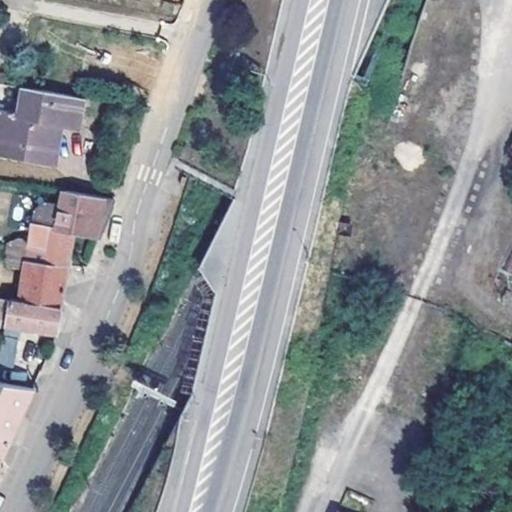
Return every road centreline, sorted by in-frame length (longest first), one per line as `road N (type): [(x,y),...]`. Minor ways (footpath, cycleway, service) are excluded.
road 1 (residential): [(210,0),(133,223),(124,274),(12,511)]
road 2 (secondary): [(318,0),(194,511)]
